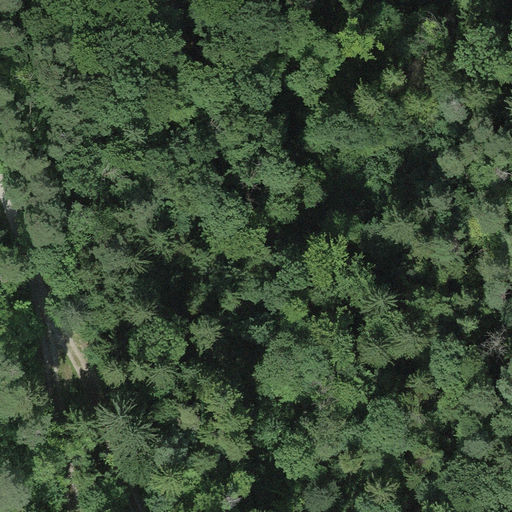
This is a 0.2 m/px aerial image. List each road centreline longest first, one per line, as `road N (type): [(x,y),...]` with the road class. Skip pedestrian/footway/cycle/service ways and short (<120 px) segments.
road 1 (track): [(72,511),(49,330),(0,171)]
road 2 (track): [(49,330),(80,362),(138,511)]
